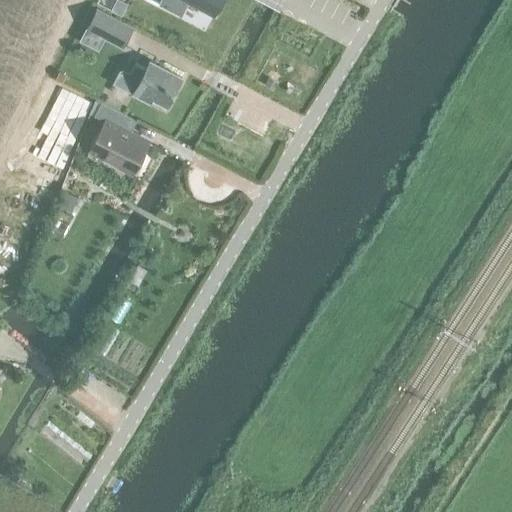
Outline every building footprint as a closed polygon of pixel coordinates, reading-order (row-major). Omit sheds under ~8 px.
[(127,0),(126,0),(99,0),(98,2),(124,10),(127,0)] [(160,0),(159,3),(181,14),(189,0),(214,13),(221,0),(160,0)] [(96,8),(86,27),(120,45),(130,26),(96,8)] [(121,67),(113,82),(149,101),(152,96),(167,104),(182,75),(150,59),(146,68),(135,62),(130,71),(121,67)] [(132,174),(137,164),(150,139),(131,129),(136,120),(96,98),(90,112),(105,119),(98,134),(93,142),(88,151),(132,174)] [(51,183),(35,227),(63,237),(79,194),(51,183)]
